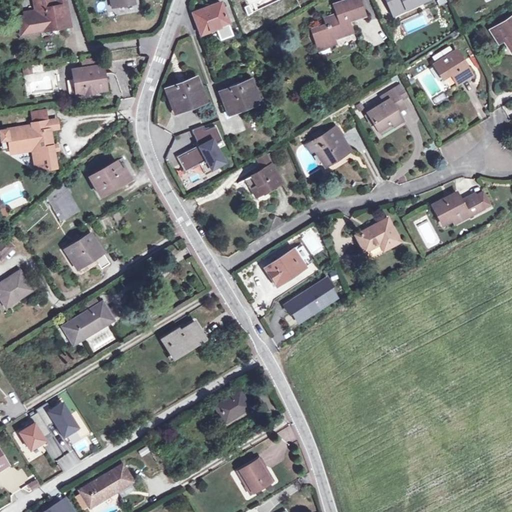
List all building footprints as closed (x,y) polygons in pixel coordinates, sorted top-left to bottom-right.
[(53,0),(34,0),(37,13),(25,16),(26,20),(19,21),(21,31),(29,29),(30,32),(41,30),(41,28),(60,24),(60,27),(71,25),(67,4),(55,7),(53,0)] [(346,22),(348,21),(364,15),(359,0),(346,0),(333,5),(336,14),(323,18),(326,25),(313,29),(316,39),(315,39),(318,48),(335,43),(333,38),(352,32),(349,23),(347,24),(346,22)] [(386,0),(394,16),(428,0),(386,0)] [(221,2),(206,7),(208,11),(222,5),(221,2)] [(192,12),(200,32),(214,27),(215,29),(229,24),(222,5),(208,11),(206,7),(192,12)] [(491,29),(501,47),(506,44),(511,52),(511,51),(511,22),(509,18),(491,29)] [(41,28),(41,30),(52,39),(60,27),(60,24),(41,28)] [(506,44),(501,47),(506,54),(511,52),(506,44)] [(436,62),(434,64),(442,78),(450,73),(457,83),(471,75),(456,50),(452,52),(450,48),(447,47),(434,55),(434,58),(436,62)] [(81,59),(82,65),(96,63),(95,57),(81,59)] [(73,70),(75,87),(83,86),(84,93),(106,90),(102,65),(73,70)] [(166,89),(175,112),(205,101),(196,78),(166,89)] [(220,92),(228,113),(258,101),(250,80),(220,92)] [(83,86),(75,87),(76,95),(84,93),(83,86)] [(394,89),(400,99),(405,96),(399,86),(394,89)] [(403,104),(400,99),(394,89),(381,97),(384,102),(367,112),(377,130),(379,129),(391,122),(393,125),(402,120),(397,111),(395,109),(403,104)] [(53,151),(52,145),(50,130),(58,129),(57,120),(32,123),(33,125),(0,130),(0,134),(1,140),(8,139),(10,150),(36,145),(40,170),(56,168),(53,151)] [(391,122),(379,129),(381,133),(393,125),(391,122)] [(199,149),(179,159),(183,167),(202,158),(208,172),(223,165),(215,148),(222,145),(213,125),(202,131),(200,127),(191,131),(199,149)] [(336,126),(311,142),(316,148),(325,163),(343,152),(335,139),(342,135),(336,126)] [(466,132),(438,145),(446,162),(474,149),(466,132)] [(335,139),(343,152),(344,154),(351,150),(342,135),(335,139)] [(8,139),(1,140),(3,150),(10,150),(8,139)] [(316,148),(311,142),(306,145),(310,152),(316,148)] [(36,171),(40,170),(36,145),(10,150),(11,153),(32,150),(36,171)] [(343,152),(325,163),(326,165),(344,154),(343,152)] [(256,159),(262,169),(271,164),(265,154),(256,159)] [(130,179),(124,168),(121,170),(116,161),(89,176),(100,196),(130,179)] [(271,164),(262,169),(245,178),(255,196),(281,182),(271,164)] [(63,182),(53,190),(61,202),(69,216),(79,210),(63,182)] [(53,190),(46,196),(51,205),(53,207),(61,202),(53,190)] [(468,215),(482,208),(475,196),(474,193),(461,201),(456,192),(432,205),(437,215),(439,214),(444,223),(453,219),(466,212),(468,215)] [(475,196),(482,208),(488,205),(482,192),(475,196)] [(45,208),(51,205),(46,196),(41,201),(45,208)] [(61,202),(53,207),(61,221),(69,216),(61,202)] [(466,212),(453,219),(454,222),(468,215),(466,212)] [(379,242),(383,249),(398,241),(387,219),(356,235),(364,250),(379,242)] [(90,233),(67,248),(79,267),(93,258),(100,269),(109,264),(102,252),(90,233)] [(0,241),(0,259),(0,260),(13,247),(4,237),(0,241)] [(79,267),(67,248),(63,250),(75,269),(79,267)] [(276,271),(270,275),(276,285),(304,267),(303,266),(299,259),(292,249),(271,263),(276,271)] [(174,272),(173,255),(162,255),(163,272),(174,272)] [(304,256),(299,259),(303,266),(308,262),(304,256)] [(264,267),(270,275),(276,271),(271,263),(264,267)] [(0,283),(0,297),(5,306),(32,290),(19,271),(0,283)] [(299,295),(284,306),(289,314),(291,313),(298,322),(335,297),(329,288),(331,287),(326,279),(300,296),(299,295)] [(82,305),(86,312),(99,304),(95,297),(82,305)] [(99,304),(86,312),(62,326),(72,343),(95,329),(96,330),(112,320),(112,319),(106,309),(102,302),(99,304)] [(115,304),(106,309),(112,319),(121,314),(115,304)] [(161,339),(171,356),(178,351),(180,354),(204,338),(194,322),(171,337),(169,334),(161,339)] [(215,406),(225,422),(249,407),(239,391),(215,406)] [(62,402),(50,409),(46,402),(35,409),(37,411),(46,427),(54,422),(64,438),(78,429),(62,402)] [(122,414),(127,425),(138,419),(133,409),(122,414)] [(37,411),(29,416),(32,420),(24,425),(25,427),(18,432),(29,449),(45,440),(43,437),(50,432),(46,427),(37,411)] [(69,444),(77,441),(74,434),(66,437),(69,444)] [(151,438),(156,446),(162,443),(157,434),(151,438)] [(46,442),(52,458),(60,455),(55,439),(46,442)] [(63,472),(80,462),(73,449),(56,460),(63,472)] [(270,482),(263,471),(261,472),(259,469),(261,468),(263,467),(259,459),(236,472),(245,487),(247,486),(251,493),(270,482)] [(79,490),(80,493),(88,506),(89,507),(117,491),(133,481),(122,464),(106,474),(79,490)] [(82,510),(88,506),(80,493),(74,497),(82,510)] [(73,511),(65,498),(42,511),(73,511)]
